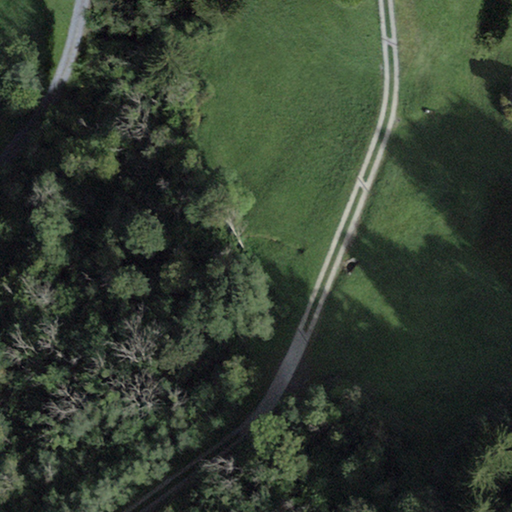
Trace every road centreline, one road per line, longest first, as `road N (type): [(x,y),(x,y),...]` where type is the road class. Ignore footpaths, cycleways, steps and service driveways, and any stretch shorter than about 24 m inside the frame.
road 1 (track): [(140,511),(237,443),(270,406),(299,349),(382,137),(391,85),(383,0)]
road 2 (track): [(81,0),(63,73),(0,167)]
